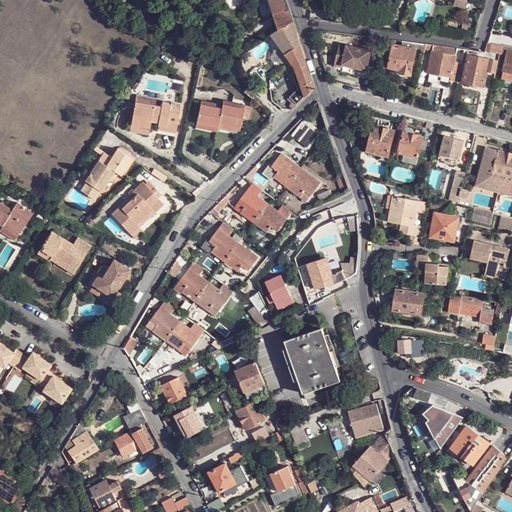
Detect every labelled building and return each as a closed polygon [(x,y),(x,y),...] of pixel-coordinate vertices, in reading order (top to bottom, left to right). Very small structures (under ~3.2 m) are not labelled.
[(270,0),(276,14),(288,10),(284,0),(270,0)] [(456,0),(455,5),(468,8),(470,0),(456,0)] [(279,29),(292,21),(288,10),(276,14),(279,29)] [(292,21),(279,29),(271,35),(285,54),(299,47),(292,21)] [(368,68),(372,48),(340,42),(337,56),(344,58),(343,63),(368,68)] [(385,51),(392,52),(393,44),(387,43),(385,51)] [(502,45),(488,43),(485,51),(500,53),(501,51),(502,45)] [(411,74),(416,49),(414,48),(405,47),(404,47),(401,46),(393,44),(392,52),(389,66),(401,68),(401,72),(411,74)] [(457,48),(433,44),(432,50),(455,55),(456,53),(457,48)] [(299,47),(285,54),(294,67),(300,84),(304,96),(313,87),(299,47)] [(455,55),(432,50),(428,72),(451,77),(450,81),(458,83),(460,74),(460,69),(453,67),(455,55)] [(485,51),(472,50),(471,55),(483,58),(485,51)] [(500,53),(485,51),(483,58),(490,59),(498,61),(500,53)] [(471,55),(469,55),(463,82),(470,83),(477,84),(484,86),(486,74),(488,67),(490,59),(483,58),(471,55)] [(498,61),(490,59),(488,67),(497,69),(498,61)] [(497,69),(488,67),(486,74),(495,76),(495,73),(497,69)] [(511,71),(504,70),(502,78),(511,79),(511,71)] [(280,103),(288,112),(304,96),(300,84),(280,103)] [(135,102),(132,121),(150,124),(151,122),(158,123),(158,126),(176,129),(180,106),(163,103),(162,108),(135,102)] [(199,105),(195,123),(216,128),(218,124),(238,129),(242,110),(220,105),(220,110),(199,105)] [(323,133),(306,121),(294,137),(311,150),(323,133)] [(216,128),(195,123),(194,128),(215,133),(216,128)] [(218,124),(216,128),(237,133),(238,129),(218,124)] [(176,129),(158,126),(157,131),(175,134),(176,129)] [(394,131),(374,126),(367,151),(388,157),(394,131)] [(398,152),(397,159),(417,164),(421,149),(423,139),(423,137),(412,134),(404,132),(401,140),(398,152)] [(464,141),(445,136),(440,155),(442,156),(453,159),(459,160),(464,141)] [(486,147),(476,187),(511,196),(511,153),(499,151),(498,153),(496,153),(497,150),(486,147)] [(103,157),(92,174),(111,187),(116,179),(120,181),(131,165),(116,155),(110,163),(103,157)] [(303,169),(283,155),(274,167),(280,172),(276,178),(289,188),(303,169)] [(453,159),(442,156),(440,161),(443,162),(447,162),(452,164),(453,159)] [(274,167),(269,173),(276,178),(280,172),(274,167)] [(323,184),(303,169),(289,188),(310,203),(323,184)] [(345,174),(337,177),(342,191),(350,188),(345,174)] [(250,190),(261,198),(265,191),(255,183),(250,190)] [(119,210),(111,218),(130,239),(138,231),(135,227),(149,213),(152,217),(161,209),(141,187),(127,199),(130,202),(120,212),(119,210)] [(261,198),(250,190),(236,208),(257,224),(271,205),(261,198)] [(335,200),(331,191),(319,197),(322,205),(335,200)] [(231,193),(213,211),(219,217),(231,204),(229,202),(235,196),(231,193)] [(418,246),(426,203),(392,197),(389,210),(387,223),(399,225),(405,226),(403,234),(411,236),(410,245),(418,246)] [(0,231),(12,240),(32,213),(16,202),(11,210),(0,202),(0,224),(1,226),(0,227),(0,231)] [(257,224),(270,233),(274,227),(281,232),(291,219),(281,213),(271,205),(257,224)] [(295,214),(285,207),(281,213),(291,219),(295,214)] [(494,212),(474,207),(472,219),(490,224),(491,224),(493,214),(494,212)] [(459,217),(435,212),(430,237),(454,242),(459,217)] [(135,227),(138,231),(152,217),(149,213),(135,227)] [(221,229),(232,236),(236,230),(225,222),(221,229)] [(70,242),(49,229),(35,251),(46,259),(47,257),(49,255),(72,269),(87,244),(74,235),(70,242)] [(232,236),(221,229),(213,239),(211,238),(204,248),(212,254),(214,252),(227,262),(241,244),(232,236)] [(473,243),(469,259),(487,264),(485,272),(497,275),(499,271),(504,272),(510,252),(473,243)] [(241,244),(227,262),(240,272),(245,267),(251,272),(261,258),(241,244)] [(49,255),(47,257),(70,271),(72,269),(49,255)] [(418,256),(417,272),(426,273),(426,285),(446,286),(447,276),(448,276),(448,268),(440,267),(441,265),(435,264),(436,257),(418,256)] [(341,264),(344,271),(347,279),(355,273),(357,258),(351,257),(351,263),(341,264)] [(129,268),(112,258),(107,264),(104,263),(98,264),(95,270),(100,274),(98,278),(96,277),(91,284),(92,286),(110,296),(112,297),(129,268)] [(318,289),(334,284),(331,276),(326,259),(310,264),(318,289)] [(206,270),(196,262),(191,268),(201,276),(206,270)] [(10,273),(0,266),(0,280),(4,283),(10,273)] [(197,302),(211,283),(201,276),(191,268),(182,281),(188,285),(183,291),(197,302)] [(96,277),(95,270),(91,269),(84,281),(91,284),(96,277)] [(344,271),(331,276),(334,284),(347,279),(344,271)] [(280,311),(295,303),(283,276),(268,282),(272,293),(266,297),(270,306),(277,303),(280,311)] [(182,281),(177,286),(183,291),(188,285),(182,281)] [(197,302),(210,312),(215,306),(221,311),(230,299),(221,291),(211,283),(197,302)] [(110,296),(92,286),(90,291),(106,301),(110,296)] [(226,286),(221,291),(230,299),(235,293),(226,286)] [(425,294),(397,289),(394,310),(421,315),(425,294)] [(268,309),(260,293),(253,296),(261,312),(268,309)] [(461,297),(453,295),(450,311),(459,313),(459,308),(461,297)] [(483,300),(461,297),(459,308),(473,311),(481,312),(483,304),(483,300)] [(167,301),(162,307),(173,315),(177,308),(167,301)] [(505,304),(497,302),(496,307),(496,311),(502,312),(505,304)] [(481,312),(480,317),(480,322),(491,324),(493,309),(487,308),(488,305),(485,304),(483,304),(481,312)] [(248,311),(260,328),(262,326),(263,328),(268,324),(260,312),(255,306),(248,311)] [(168,341),(182,322),(173,315),(162,307),(153,320),(158,324),(154,331),(168,341)] [(168,341),(181,352),(186,345),(192,350),(201,338),(192,330),(182,322),(168,341)] [(206,331),(197,324),(192,330),(201,338),(206,331)] [(317,391),(342,383),(338,369),(327,337),(324,330),(288,342),(290,349),(301,381),(306,396),(317,391)] [(138,340),(131,336),(125,347),(128,355),(138,340)] [(327,337),(338,369),(341,368),(331,336),(327,337)] [(496,338),(490,337),(488,345),(494,346),(496,338)] [(421,339),(411,340),(412,353),(406,353),(407,355),(423,354),(423,353),(422,353),(421,339)] [(411,340),(399,340),(400,353),(406,353),(412,353),(411,340)] [(10,356),(0,349),(0,370),(0,371),(10,356)] [(301,381),(290,349),(286,351),(297,383),(301,381)] [(19,356),(12,352),(10,356),(4,366),(10,370),(19,356)] [(49,367),(29,355),(26,360),(19,370),(39,383),(45,373),(49,367)] [(26,360),(19,356),(10,370),(17,374),(19,370),(26,360)] [(232,369),(225,356),(217,360),(224,373),(232,369)] [(257,363),(239,372),(247,392),(259,388),(262,386),(266,384),(257,363)] [(435,368),(422,363),(420,370),(432,375),(435,368)] [(451,376),(439,372),(437,377),(449,382),(451,376)] [(51,378),(51,377),(45,373),(39,383),(36,387),(43,391),(51,378)] [(70,391),(51,378),(43,391),(41,394),(61,406),(70,391)] [(171,403),(188,395),(180,380),(180,378),(163,385),(171,403)] [(428,402),(432,393),(418,387),(414,396),(428,402)] [(262,394),(259,388),(247,392),(250,399),(262,394)] [(317,391),(306,396),(308,402),(319,398),(317,391)] [(266,421),(257,403),(242,411),(239,412),(248,430),(266,421)] [(426,421),(439,448),(463,418),(433,403),(423,412),(429,418),(426,421)] [(378,404),(366,408),(349,413),(357,438),(369,435),(375,433),(375,432),(385,429),(383,423),(380,413),(378,404)] [(197,412),(194,406),(178,415),(180,421),(197,412)] [(125,420),(132,432),(141,427),(148,423),(141,411),(125,420)] [(383,423),(390,421),(388,411),(385,412),(380,413),(383,423)] [(205,429),(197,412),(180,421),(189,437),(205,429)] [(286,429),(280,416),(277,418),(279,424),(277,425),(280,431),(286,429)] [(88,419),(84,417),(79,425),(83,427),(88,419)] [(385,429),(392,427),(390,421),(383,423),(385,429)] [(489,443),(467,425),(450,446),(472,464),(489,443)] [(270,436),(265,428),(254,433),(258,442),(270,436)] [(388,463),(396,456),(388,434),(393,429),(392,428),(372,449),(388,463)] [(143,430),(133,434),(141,449),(143,454),(153,449),(149,440),(143,430)] [(285,430),(278,434),(281,442),(288,439),(285,430)] [(115,442),(121,454),(127,451),(129,455),(141,449),(133,434),(132,432),(115,442)] [(100,450),(90,437),(85,441),(94,454),(100,450)] [(74,443),(71,438),(64,449),(66,453),(69,451),(76,447),(74,443)] [(94,454),(85,441),(82,443),(76,447),(69,451),(76,461),(78,464),(80,463),(94,454)] [(23,464),(36,471),(42,461),(42,459),(46,452),(48,451),(50,450),(38,442),(23,464)] [(453,478),(471,508),(508,457),(502,452),(501,454),(498,452),(499,450),(493,445),(465,480),(459,475),(453,478)] [(355,466),(372,481),(389,464),(388,463),(372,449),(355,466)] [(235,456),(238,461),(240,464),(245,461),(247,463),(251,460),(246,450),(235,456)] [(238,461),(235,456),(230,458),(232,464),(238,461)] [(73,467),(78,476),(85,473),(80,463),(78,464),(74,466),(73,467)] [(221,493),(238,484),(227,464),(211,473),(221,493)] [(174,474),(170,465),(157,472),(162,480),(174,474)] [(0,467),(0,499),(1,500),(9,504),(22,479),(0,467)] [(302,497),(288,467),(265,478),(273,495),(272,496),(277,508),(302,497)] [(406,479),(401,467),(395,470),(400,481),(406,479)] [(308,483),(303,472),(300,473),(298,474),(303,485),(308,483)] [(107,483),(90,491),(100,510),(109,506),(117,501),(110,488),(107,483)] [(122,498),(115,485),(110,488),(117,501),(122,498)] [(394,486),(387,489),(392,502),(395,501),(399,499),(394,486)] [(97,511),(100,510),(90,491),(86,490),(97,511)] [(379,511),(372,497),(361,503),(359,501),(339,511),(379,511)] [(174,511),(179,510),(176,504),(172,498),(161,504),(165,511),(174,511)] [(181,511),(191,508),(186,498),(176,504),(179,510),(180,511),(181,511)] [(215,511),(225,507),(222,499),(209,506),(212,511),(215,511)]
